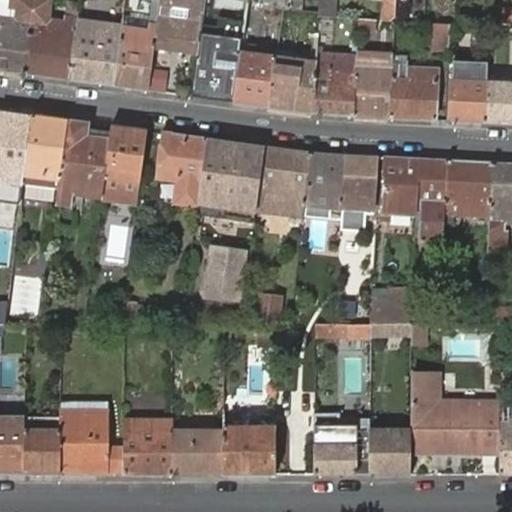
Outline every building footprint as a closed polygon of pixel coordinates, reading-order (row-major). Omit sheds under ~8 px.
[(15,22),(0,19),(0,73),(23,77),(33,0),(11,0),(10,13),(16,14),(15,22)] [(48,1),(43,0),(33,0),(23,77),(67,83),(74,31),(78,4),(67,3),(63,22),(46,20),(48,1)] [(159,0),(159,1),(156,27),(155,36),(199,42),(204,0),(159,0)] [(197,56),(191,99),(233,105),(241,44),(247,1),(242,0),(204,0),(199,42),(197,56)] [(283,9),(283,0),(258,0),(257,3),(280,8),(283,9)] [(317,0),(317,15),(317,18),(333,19),(334,0),(317,0)] [(381,0),(381,22),(393,22),(394,0),(381,0)] [(376,22),(357,20),(357,34),(375,35),(376,22)] [(108,36),(74,31),(67,83),(112,88),(119,31),(120,22),(110,21),(108,36)] [(147,26),(120,22),(119,31),(146,34),(147,26)] [(451,26),(433,25),(431,58),(449,58),(451,26)] [(119,31),(112,88),(148,93),(153,51),(155,36),(156,27),(147,26),(146,34),(119,31)] [(315,26),(314,46),(326,47),(328,27),(315,26)] [(199,42),(155,36),(153,51),(197,56),(199,42)] [(267,109),(274,60),(251,57),(252,46),(241,44),(233,105),(267,109)] [(316,49),(315,58),(313,115),(353,118),(356,60),(322,57),(322,50),(316,49)] [(379,68),(380,55),(356,54),(356,60),(353,118),(389,119),(392,68),(379,68)] [(392,58),(392,56),(380,55),(379,68),(392,68),(392,58)] [(292,62),(274,60),(267,109),(313,115),(315,58),(292,57),(292,62)] [(406,59),(392,58),(392,68),(389,119),(434,121),(436,71),(406,70),(406,59)] [(485,124),(487,84),(487,69),(451,69),(451,77),(450,123),(485,124)] [(511,85),(487,84),(485,124),(511,125),(511,85)] [(20,117),(0,113),(0,180),(1,181),(2,169),(15,170),(20,117)] [(67,123),(30,118),(22,188),(44,190),(44,180),(59,181),(67,123)] [(87,125),(67,123),(59,181),(58,195),(72,197),(100,199),(103,180),(107,141),(85,138),(87,125)] [(135,206),(138,186),(145,133),(109,128),(107,141),(103,180),(100,199),(100,202),(135,206)] [(205,141),(160,135),(155,182),(198,187),(205,141)] [(254,215),(264,150),(205,141),(198,187),(195,207),(254,215)] [(310,155),(264,150),(254,215),(261,215),(263,205),(274,207),(272,217),(302,221),(304,209),(310,155)] [(373,158),(310,155),(304,209),(338,212),(339,209),(363,211),(362,217),(370,216),(373,158)] [(419,160),(385,159),(380,221),(387,223),(389,209),(415,210),(419,160)] [(419,160),(415,210),(422,210),(421,244),(442,245),(443,226),(444,216),(446,161),(419,160)] [(491,164),(446,161),(444,216),(489,218),(491,164)] [(511,165),(491,164),(489,218),(488,228),(487,253),(507,253),(507,230),(504,230),(505,223),(511,223),(511,165)] [(13,182),(15,170),(2,169),(1,181),(13,182)] [(72,197),(58,195),(56,207),(70,209),(72,197)] [(263,205),(261,215),(272,217),(274,207),(263,205)] [(209,249),(200,300),(233,306),(242,256),(209,249)] [(0,327),(7,328),(12,285),(0,282),(0,327)] [(393,291),(369,290),(367,324),(369,324),(407,324),(408,304),(408,300),(393,299),(393,291)] [(277,301),(255,299),(253,320),(274,322),(277,301)] [(333,324),(355,324),(355,299),(334,299),(333,324)] [(432,306),(408,304),(407,324),(409,324),(428,324),(433,324),(432,306)] [(511,308),(484,308),(484,327),(511,327),(511,308)] [(313,337),(313,324),(313,318),(295,319),(296,344),(313,344),(313,337)] [(369,338),(369,324),(367,324),(355,324),(333,324),(313,324),(313,337),(369,338)] [(407,324),(369,324),(369,338),(409,337),(409,324),(407,324)] [(409,337),(409,345),(429,347),(428,324),(409,324),(409,337)] [(275,353),(275,329),(258,329),(258,353),(275,353)] [(409,457),(499,457),(499,424),(499,406),(434,406),(434,379),(409,379),(409,431),(409,457)] [(61,405),(61,415),(109,415),(109,404),(61,405)] [(61,420),(61,477),(125,477),(124,449),(110,449),(109,415),(61,415),(61,420)] [(224,477),(274,477),(274,421),(272,419),(269,418),(266,417),(264,416),(259,416),(255,416),(252,417),(249,419),(247,420),(244,421),(242,427),(224,427),(224,433),(224,477)] [(0,417),(0,477),(25,477),(24,419),(24,418),(0,417)] [(24,419),(25,477),(61,477),(61,420),(24,419)] [(370,477),(369,432),(369,421),(338,421),(338,428),(314,428),(314,477),(370,477)] [(125,477),(174,477),(173,434),(173,423),(124,424),(124,449),(125,477)] [(499,476),(511,476),(511,424),(499,424),(499,457),(499,476)] [(370,477),(410,476),(409,457),(409,431),(369,432),(370,477)] [(174,477),(224,477),(224,433),(173,434),(174,477)]
